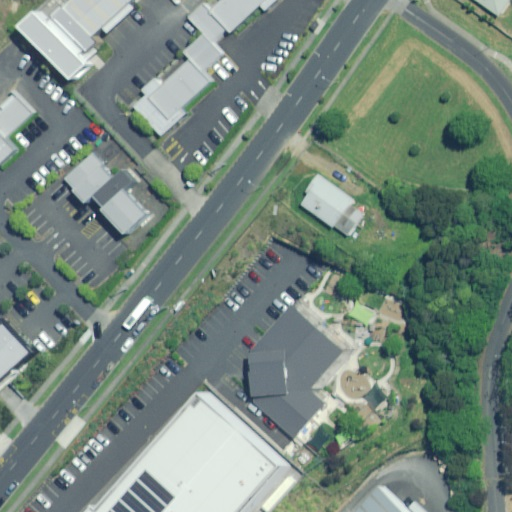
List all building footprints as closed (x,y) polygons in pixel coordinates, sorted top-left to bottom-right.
[(77,0),(42,35),(30,23),(11,42),(63,94),(82,75),(70,63),(128,6),(122,0),(77,0)] [(228,0),(215,12),(207,3),(193,16),(216,41),(229,29),(235,35),(265,7),(268,11),(280,0),(228,0)] [(477,0),(501,16),(511,0),(477,0)] [(223,54),(206,35),(186,53),(195,63),(145,109),(169,134),(191,114),(186,109),(216,82),(205,70),(223,54)] [(0,163),(2,166),(19,149),(7,136),(34,110),(20,95),(3,112),(0,108),(0,163)] [(119,181),(92,154),(65,180),(92,207),(119,181)] [(365,211),(319,179),(300,206),(346,238),(365,211)] [(147,217),(124,194),(104,215),(126,238),(147,217)] [(253,404),(297,440),(330,400),(313,387),(345,348),(291,304),(250,351),(253,404)] [(0,396),(42,355),(16,328),(0,344),(0,396)] [(216,393),(114,511),(252,511),(296,461),(216,393)] [(160,408),(152,401),(138,415),(146,423),(160,408)] [(417,511),(385,483),(359,511),(417,511)]
